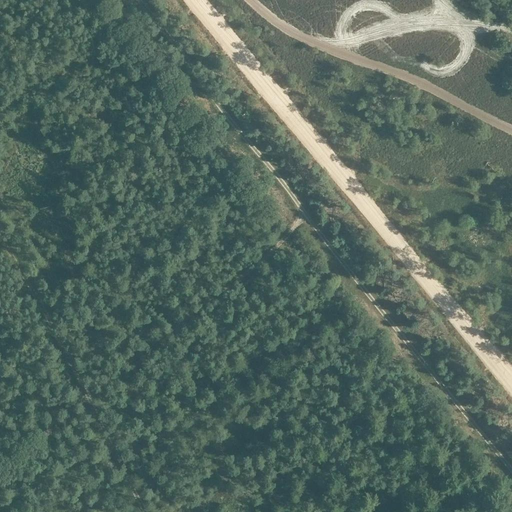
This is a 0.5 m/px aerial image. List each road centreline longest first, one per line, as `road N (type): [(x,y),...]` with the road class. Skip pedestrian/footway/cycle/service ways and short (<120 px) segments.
road 1 (track): [(197,0),(511,378)]
road 2 (track): [(0,467),(260,262),(307,214)]
road 3 (track): [(511,466),(307,214)]
road 4 (track): [(145,511),(0,235)]
road 5 (unknown): [(251,0),(296,38),(461,103),(511,133)]
road 6 (track): [(307,214),(140,0)]
